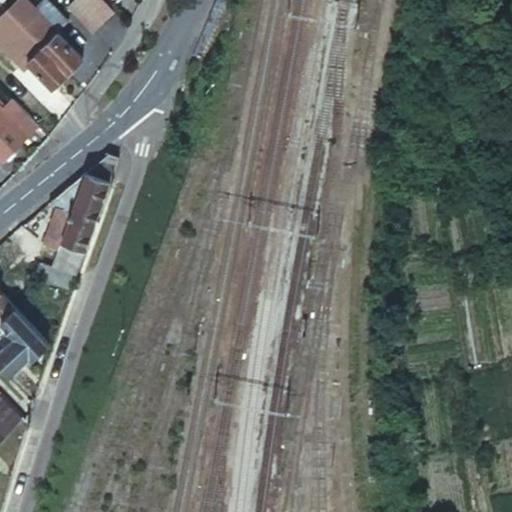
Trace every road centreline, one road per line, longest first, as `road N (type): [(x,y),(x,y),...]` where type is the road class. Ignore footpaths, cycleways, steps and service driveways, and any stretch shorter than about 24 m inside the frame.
road 1 (residential): [(23,511),(169,61)]
road 2 (tertiary): [(0,210),(118,118),(169,61)]
